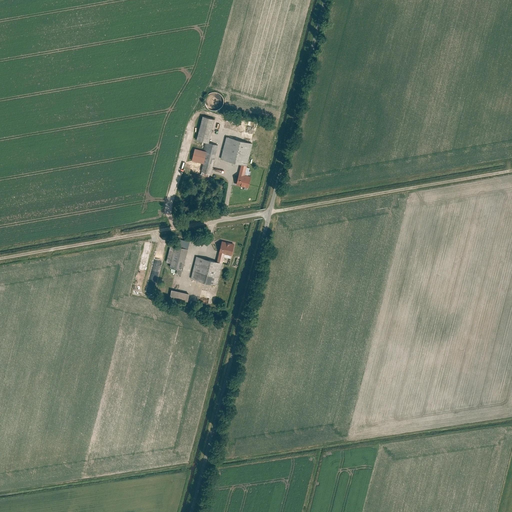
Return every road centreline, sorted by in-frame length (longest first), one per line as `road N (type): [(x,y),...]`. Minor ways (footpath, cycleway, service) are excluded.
road 1 (unclassified): [(190,511),(323,0)]
road 2 (track): [(269,209),(511,168)]
